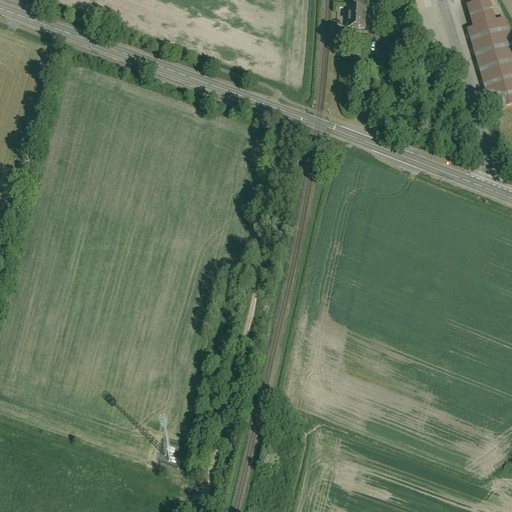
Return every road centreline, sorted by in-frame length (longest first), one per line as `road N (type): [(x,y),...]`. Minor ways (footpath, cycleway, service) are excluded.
road 1 (secondary): [(0,10),(483,187)]
road 2 (track): [(281,113),(263,260),(204,511)]
road 3 (unclassified): [(485,179),(487,162),(439,0)]
